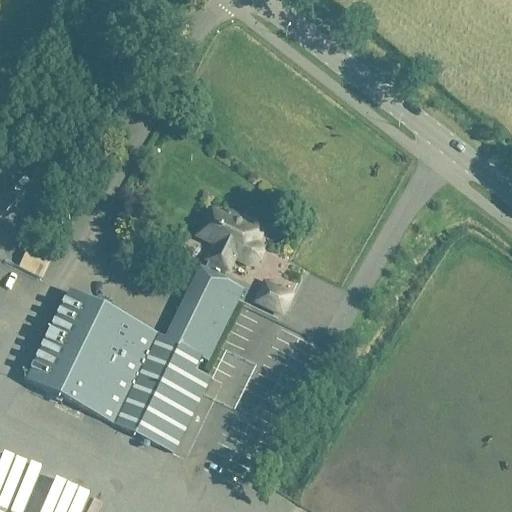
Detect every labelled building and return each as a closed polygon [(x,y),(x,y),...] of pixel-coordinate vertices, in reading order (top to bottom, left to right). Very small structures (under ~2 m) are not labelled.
[(255,263),(255,246),(263,230),(228,213),(225,218),(209,211),(196,238),(216,248),(212,256),(209,255),(206,262),(208,263),(204,271),(222,280),(226,271),(227,272),(234,258),(246,264),(255,264),(255,263)] [(29,248),(18,269),(41,280),(51,259),(29,248)] [(69,293),(25,383),(69,404),(157,447),(173,455),(211,378),(194,370),(200,358),(207,362),(242,290),(222,280),(204,271),(199,269),(186,297),(165,340),(113,315),(112,310),(110,305),(102,301),(97,302),(93,305),(69,293)] [(0,464),(8,466),(12,446),(0,443),(0,464)] [(28,473),(93,508),(94,506),(105,511),(126,511),(130,506),(107,494),(106,497),(36,460),(28,473)] [(0,511),(38,511),(0,495),(0,511)] [(143,511),(169,511),(171,508),(148,500),(143,511)] [(252,511),(280,511),(281,505),(253,502),(252,511)]
